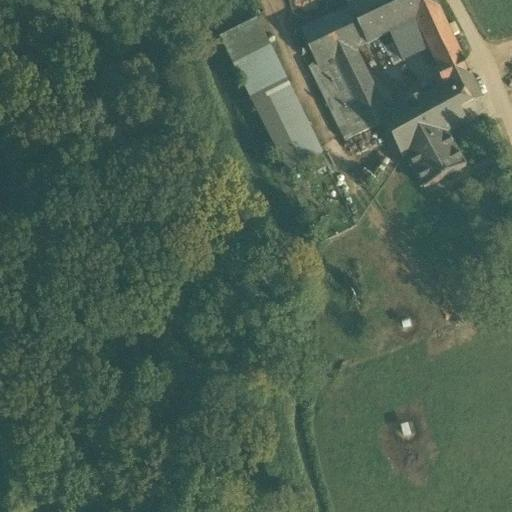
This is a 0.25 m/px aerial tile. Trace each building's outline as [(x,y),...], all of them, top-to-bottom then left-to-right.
[(301,34),(318,70),(356,53),(390,37),(416,24),(440,13),(433,0),(373,0),(349,11),(301,34)] [(343,0),(349,11),(373,0),(343,0)] [(463,62),(440,13),(416,24),(430,54),(446,88),(389,120),(382,124),(384,126),(403,162),(407,159),(448,137),(467,127),(461,115),(482,104),(470,77),(463,62)] [(390,37),(403,65),(430,54),(416,24),(390,37)] [(238,72),(288,175),(322,159),(271,57),(255,25),(223,41),(238,72)] [(346,144),(384,126),(382,124),(389,120),(356,53),(318,70),(312,73),(346,144)] [(461,115),(467,127),(487,116),(482,104),(461,115)] [(407,159),(425,192),(427,191),(466,169),(448,137),(407,159)]
